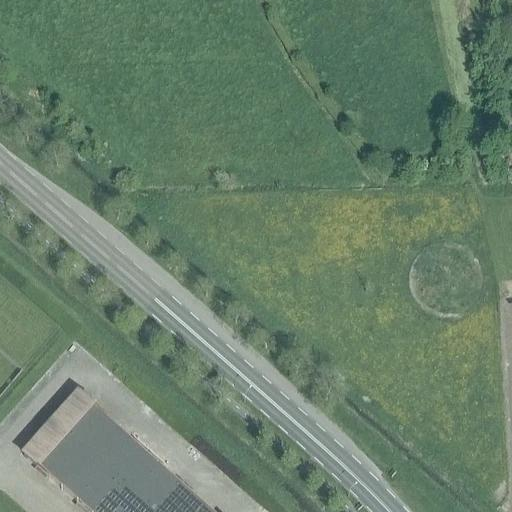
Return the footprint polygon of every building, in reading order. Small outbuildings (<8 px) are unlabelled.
[(88,461),(115,430),(77,396),(22,457),(61,491),(88,461)] [(149,511),(175,484),(115,430),(88,461),(118,488),(145,511),(149,511)] [(96,511),(118,488),(88,461),(61,491),(83,511),(96,511)] [(149,511),(206,511),(175,484),(149,511)] [(145,511),(118,488),(96,511),(145,511)]
